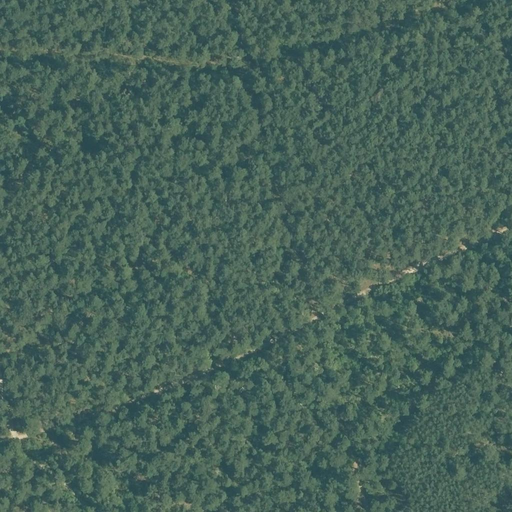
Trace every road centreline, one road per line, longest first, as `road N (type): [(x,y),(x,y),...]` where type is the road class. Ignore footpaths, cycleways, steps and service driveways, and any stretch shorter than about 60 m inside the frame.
road 1 (track): [(320,321),(187,381),(0,436)]
road 2 (track): [(511,227),(320,321)]
